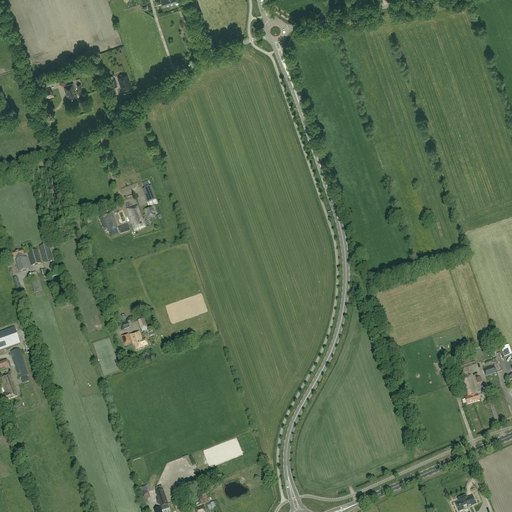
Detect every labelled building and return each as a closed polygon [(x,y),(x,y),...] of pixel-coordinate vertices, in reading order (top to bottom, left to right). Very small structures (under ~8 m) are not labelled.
[(108,78),(110,82),(109,82),(111,89),(118,87),(116,80),(115,80),(113,76),(108,78)] [(119,79),(123,91),(131,88),(127,76),(119,79)] [(67,94),(70,103),(78,100),(77,97),(77,96),(73,84),(64,87),(67,95),(67,94)] [(45,100),(54,97),(50,88),(41,91),(45,100)] [(143,189),(148,202),(156,199),(151,186),(143,189)] [(137,206),(127,210),(134,230),(145,226),(137,206)] [(148,220),(156,217),(152,207),(144,210),(148,220)] [(128,226),(125,227),(119,229),(121,234),(130,231),(128,226)] [(57,259),(52,243),(40,246),(44,263),(52,261),(53,263),(58,261),(57,259)] [(23,250),(12,253),(14,258),(16,258),(20,272),(30,269),(27,258),(25,258),(23,250)] [(37,250),(27,253),(31,266),(41,263),(37,250)] [(50,269),(53,273),(58,271),(59,266),(56,263),(51,265),(50,269)] [(39,280),(31,283),(35,293),(35,292),(36,297),(43,294),(42,290),(39,280)] [(147,328),(144,319),(138,321),(141,329),(147,328)] [(14,327),(0,331),(0,349),(20,343),(14,327)] [(130,335),(133,345),(135,344),(136,350),(143,348),(143,347),(147,345),(146,340),(142,341),(139,332),(130,335)] [(129,334),(122,336),(125,345),(131,343),(129,334)] [(24,344),(28,353),(35,351),(32,341),(24,344)] [(509,345),(501,348),(504,357),(511,355),(509,345)] [(29,375),(19,349),(11,352),(20,378),(29,375)] [(475,365),(472,358),(461,362),(463,369),(475,365)] [(0,362),(0,368),(0,370),(10,367),(7,360),(0,362)] [(483,370),(486,376),(496,373),(494,366),(483,370)] [(11,375),(1,378),(6,393),(4,394),(6,401),(18,397),(11,375)] [(471,375),(466,377),(469,388),(470,388),(471,393),(470,394),(471,398),(469,398),(471,403),(479,401),(478,395),(477,395),(471,375)] [(469,388),(466,377),(462,378),(468,397),(464,398),(466,404),(471,403),(469,398),(471,398),(470,394),(471,393),(470,388),(469,388)] [(198,489),(194,481),(187,484),(190,492),(198,489)] [(142,487),(138,489),(141,495),(143,499),(144,505),(148,503),(147,500),(150,497),(148,492),(144,491),(142,487)] [(156,493),(161,507),(168,505),(163,490),(156,493)] [(202,505),(209,502),(206,495),(199,497),(202,505)] [(476,504),(473,496),(467,498),(466,496),(463,497),(463,498),(462,499),(462,498),(458,499),(459,502),(455,504),(458,511),(464,510),(464,511),(465,511),(468,510),(469,509),(468,508),(476,504)]
